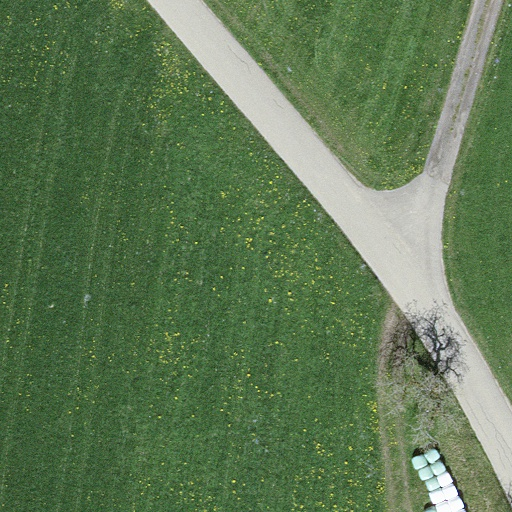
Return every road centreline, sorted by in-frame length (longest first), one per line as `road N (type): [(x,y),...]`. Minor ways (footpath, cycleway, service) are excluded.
road 1 (unclassified): [(173,0),(411,274),(511,452)]
road 2 (track): [(411,274),(495,0)]
